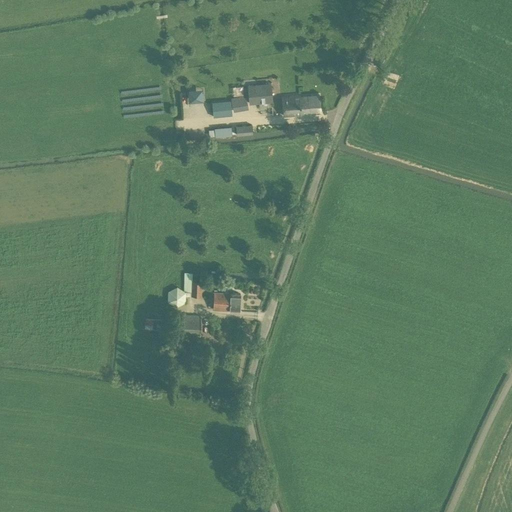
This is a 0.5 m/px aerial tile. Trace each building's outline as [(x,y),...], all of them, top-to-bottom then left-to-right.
[(248,87),(250,104),(273,102),(271,84),(248,87)] [(232,97),(234,110),(249,108),(247,94),(232,97)] [(282,97),(284,117),(321,112),(319,95),(300,97),(299,95),(282,97)] [(212,103),(213,117),(232,115),(231,101),(212,103)] [(217,135),(231,134),(230,125),(216,126),(217,135)] [(236,127),(237,136),(253,134),(252,125),(236,127)] [(186,296),(201,296),(202,281),(192,280),(192,273),(184,273),(184,291),(183,296),(186,296)] [(183,296),(184,291),(177,287),(169,291),(168,301),(177,307),(185,302),(186,296),(183,296)] [(213,309),(240,311),(241,294),(214,292),(213,309)] [(174,335),(199,336),(200,316),(175,315),(174,335)] [(145,328),(154,328),(154,318),(145,318),(145,328)]
